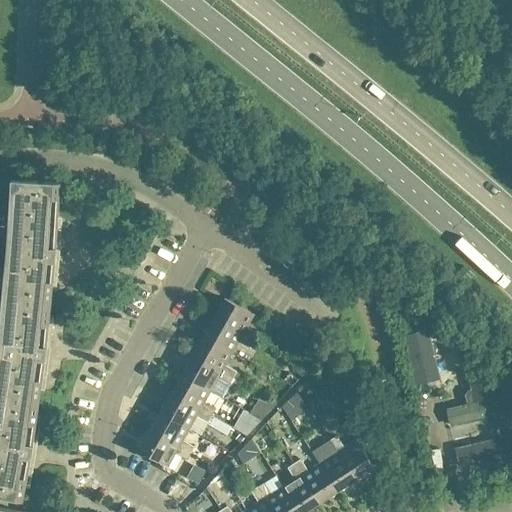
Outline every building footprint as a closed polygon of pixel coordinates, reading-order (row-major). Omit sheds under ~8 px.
[(58,207),(59,182),(10,179),(9,204),(58,207)] [(57,226),(58,207),(9,204),(7,228),(61,231),(62,226),(57,226)] [(60,254),(61,231),(7,228),(6,252),(60,257),(60,254)] [(57,282),(60,257),(6,252),(6,256),(4,276),(57,282)] [(50,305),(51,291),(52,283),(57,283),(57,282),(4,276),(1,300),(50,305)] [(246,327),(254,314),(225,298),(214,317),(254,340),(258,333),(246,327)] [(48,324),(50,305),(1,300),(0,310),(0,324),(52,330),(53,325),(48,324)] [(421,324),(418,313),(398,317),(400,329),(421,324)] [(254,340),(214,317),(203,336),(232,352),(239,341),(250,347),(254,340)] [(0,348),(50,355),(52,330),(0,324),(0,348)] [(225,364),(232,352),(203,336),(192,355),(233,378),(237,371),(225,364)] [(0,373),(46,380),(50,355),(0,348),(0,373)] [(233,378),(192,355),(182,374),(210,390),(217,378),(229,385),(233,378)] [(0,397),(38,403),(41,381),(46,382),(46,380),(0,373),(0,397)] [(222,397),(210,390),(182,374),(171,393),(212,416),(222,397)] [(233,378),(229,385),(239,390),(243,384),(233,378)] [(449,430),(504,418),(500,400),(491,402),(486,379),(468,383),(471,396),(443,402),(449,430)] [(212,416),(171,393),(160,411),(189,428),(196,416),(208,422),(212,416)] [(35,423),(38,403),(0,397),(0,421),(39,427),(40,424),(35,423)] [(274,417),(286,425),(297,409),(285,401),(274,417)] [(256,403),(249,413),(261,420),(269,411),(256,403)] [(182,440),(189,428),(160,411),(150,430),(190,453),(194,446),(182,440)] [(212,416),(208,422),(218,428),(222,422),(212,416)] [(0,446),(36,453),(39,427),(0,421),(0,446)] [(190,453),(150,430),(139,450),(167,466),(175,453),(187,460),(190,453)] [(374,467),(356,439),(344,447),(336,435),(330,439),(355,479),(374,467)] [(251,437),(242,446),(250,459),(261,452),(251,437)] [(511,473),(511,438),(454,448),(459,481),(511,473)] [(355,479),(330,439),(312,451),(319,463),(337,491),(355,479)] [(0,471),(31,477),(36,453),(0,446),(0,471)] [(337,491),(319,463),(307,470),(300,459),(294,463),(319,502),(337,491)] [(303,511),(319,502),(294,463),(287,467),(294,479),(283,486),(299,511),(303,511)] [(0,496),(22,501),(26,479),(31,480),(31,477),(0,471),(0,496)] [(299,511),(283,486),(271,494),(264,482),(257,486),(273,511),(299,511)] [(178,502),(188,491),(180,483),(170,493),(178,502)] [(273,511),(257,486),(251,491),(258,502),(246,510),(247,511),(273,511)]
